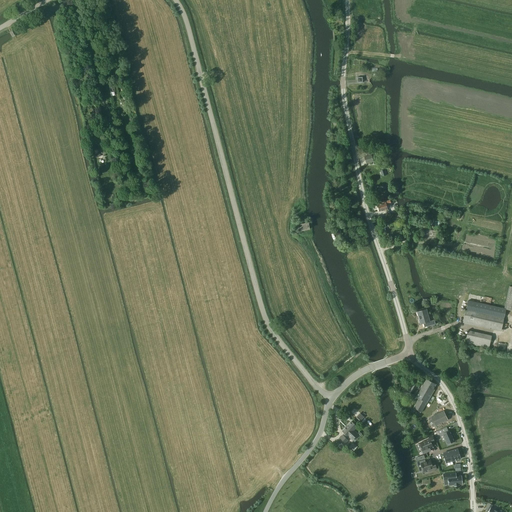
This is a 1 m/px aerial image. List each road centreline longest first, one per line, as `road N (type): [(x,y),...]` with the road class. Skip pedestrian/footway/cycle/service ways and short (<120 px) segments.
road 1 (unclassified): [(328,397),(263,314),(175,0)]
road 2 (unclassified): [(410,355),(341,92),(346,0)]
road 3 (unclassified): [(473,511),(462,425),(442,383),(410,355)]
road 4 (unclassified): [(264,511),(319,434),(328,397)]
